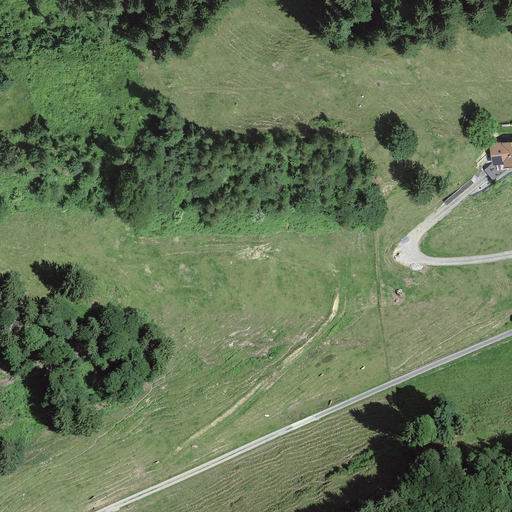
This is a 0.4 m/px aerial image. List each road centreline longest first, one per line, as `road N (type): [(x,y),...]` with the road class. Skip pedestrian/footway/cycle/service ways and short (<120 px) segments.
road 1 (track): [(511,331),(107,511)]
road 2 (track): [(484,179),(410,246),(439,262),(511,256)]
